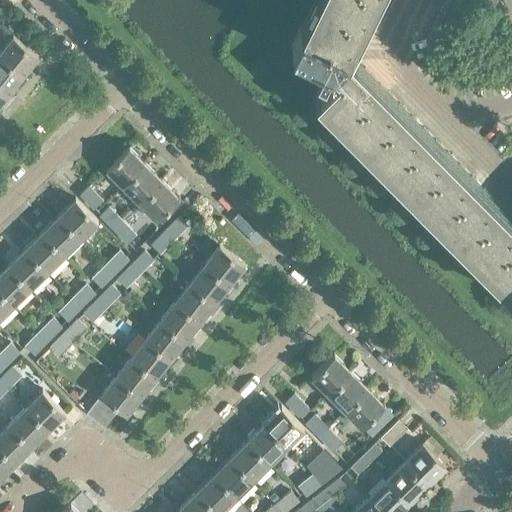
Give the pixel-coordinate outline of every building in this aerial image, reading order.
[(511,213),(463,165),(350,51),(375,0),(314,0),(302,27),(300,26),(291,44),(331,63),(339,71),(315,93),(463,241),(508,286),(507,287),(511,291),(511,213)] [(14,34),(0,51),(0,54),(23,73),(38,54),(14,34)] [(0,54),(0,85),(8,92),(23,73),(0,54)] [(0,85),(0,102),(8,92),(0,85)] [(106,166),(124,185),(146,163),(129,144),(106,166)] [(124,185),(140,202),(163,180),(146,163),(124,185)] [(163,180),(140,202),(156,218),(179,196),(163,180)] [(81,193),(94,207),(104,198),(90,184),(81,193)] [(76,197),(58,214),(81,237),(98,219),(76,197)] [(99,213),(113,227),(123,218),(109,203),(99,213)] [(58,214),(42,230),(64,253),(81,237),(58,214)] [(179,214),(165,228),(174,237),(188,223),(179,214)] [(123,218),(113,227),(127,242),(137,232),(123,218)] [(174,237),(165,228),(152,242),(161,251),(174,237)] [(42,230),(25,248),(47,270),(64,253),(42,230)] [(219,242),(205,261),(230,281),(245,262),(219,242)] [(119,247),(105,261),(115,271),(129,257),(119,247)] [(25,248),(7,264),(30,287),(47,270),(25,248)] [(144,248),(130,262),(140,272),(154,258),(144,248)] [(115,271),(105,261),(91,276),(100,286),(115,271)] [(205,261),(190,280),(215,300),(230,281),(205,261)] [(140,272),(130,262),(116,277),(126,286),(140,272)] [(7,264),(0,271),(0,290),(13,304),(30,287),(7,264)] [(190,280),(175,299),(200,319),(215,300),(190,280)] [(86,281),(71,295),(81,305),(96,291),(86,281)] [(111,282),(97,296),(107,306),(121,292),(111,282)] [(0,290),(0,316),(13,304),(0,290)] [(81,305),(71,295),(57,309),(67,319),(81,305)] [(107,306),(97,296),(82,310),(92,320),(107,306)] [(175,299),(160,318),(185,338),(200,319),(175,299)] [(52,314),(38,329),(48,339),(62,324),(52,314)] [(77,316),(63,330),(73,340),(87,325),(77,316)] [(160,318),(146,336),(171,356),(185,338),(160,318)] [(48,339),(38,329),(24,343),(33,353),(48,339)] [(73,340),(63,330),(49,344),(59,354),(73,340)] [(124,350),(131,355),(156,375),(171,356),(146,336),(137,347),(130,342),(124,350)] [(10,340),(0,349),(0,358),(6,364),(20,350),(10,340)] [(311,374),(328,392),(351,369),(334,352),(311,374)] [(131,355),(116,374),(141,393),(156,375),(131,355)] [(12,363),(0,375),(0,379),(8,387),(22,373),(12,363)] [(328,392),(345,408),(368,386),(351,369),(328,392)] [(101,393),(119,407),(126,413),(141,393),(116,374),(101,393)] [(368,386),(345,408),(362,426),(385,404),(368,386)] [(43,388),(27,405),(49,427),(66,410),(43,388)] [(286,400),(299,414),(308,405),(295,391),(286,400)] [(119,407),(101,393),(87,412),(105,426),(119,407)] [(282,404),(265,421),(287,444),(304,427),(282,404)] [(27,405),(10,422),(32,444),(49,427),(27,405)] [(304,421),(318,435),(328,425),(315,411),(304,421)] [(380,435),(389,444),(407,426),(398,418),(380,435)] [(265,421),(247,438),(270,461),(287,444),(265,421)] [(10,422),(0,431),(0,445),(15,461),(32,444),(10,422)] [(328,425),(318,435),(332,450),(342,440),(328,425)] [(247,438),(230,455),(253,478),(270,461),(247,438)] [(374,441),(362,452),(369,460),(381,448),(374,441)] [(422,441),(405,458),(428,482),(446,464),(422,441)] [(0,445),(0,476),(15,461),(0,445)] [(369,460),(362,452),(350,464),(357,471),(369,460)] [(230,455),(214,472),(236,494),(253,478),(230,455)] [(405,458),(387,476),(410,499),(428,482),(405,458)] [(328,459),(312,471),(321,482),(337,469),(328,459)] [(321,482),(312,471),(296,483),(305,494),(321,482)] [(214,472),(197,489),(219,511),(236,494),(214,472)] [(339,474),(325,485),(332,493),(345,483),(339,474)] [(387,476),(369,494),(387,511),(397,511),(410,499),(387,476)] [(332,493),(325,485),(312,495),(318,504),(332,493)] [(291,488),(275,501),(283,511),(299,499),(291,488)] [(197,489),(180,505),(187,511),(218,511),(219,511),(197,489)] [(263,495),(271,503),(275,501),(267,492),(263,495)] [(387,511),(369,494),(352,511),(387,511)] [(282,511),(283,511),(275,501),(260,511),(282,511)] [(61,511),(79,511),(71,503),(61,511)]
